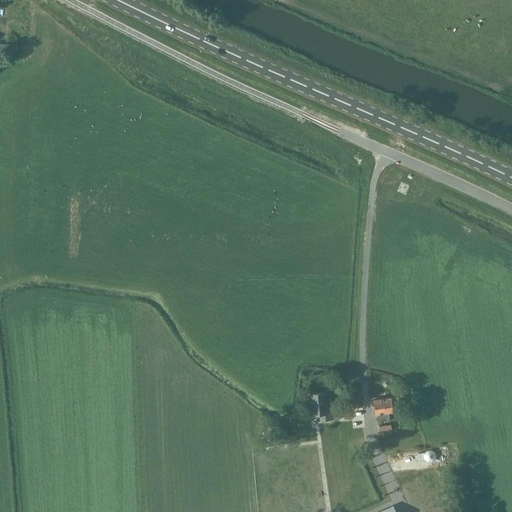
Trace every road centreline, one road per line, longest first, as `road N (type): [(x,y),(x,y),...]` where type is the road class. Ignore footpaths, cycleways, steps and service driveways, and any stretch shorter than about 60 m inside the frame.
road 1 (primary): [(511,176),(119,0)]
road 2 (unclassified): [(339,131),(511,209)]
